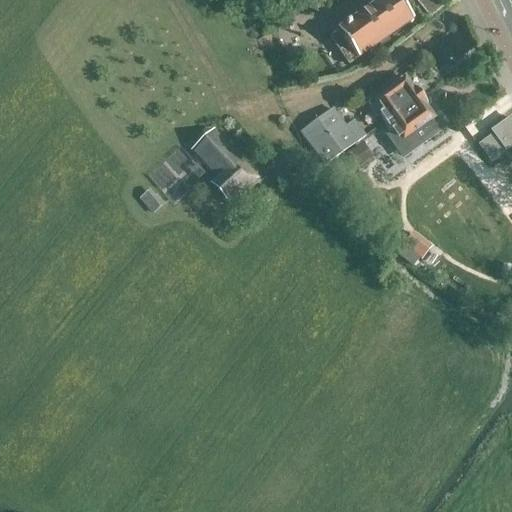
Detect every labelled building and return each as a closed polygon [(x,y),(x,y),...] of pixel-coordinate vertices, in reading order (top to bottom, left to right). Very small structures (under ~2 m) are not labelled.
[(338,33),(358,60),(378,46),(380,49),(390,42),(388,39),(413,22),(397,0),(382,0),(338,31),(338,33)] [(384,123),(420,98),(414,90),(412,91),(411,89),(411,85),(409,82),(405,81),(404,79),(367,105),(375,116),(377,115),(384,123)] [(426,105),(420,98),(384,123),(389,131),(387,133),(395,145),(432,118),(431,117),(431,114),(429,110),(426,109),(424,106),(426,105)] [(360,141),(365,137),(354,122),(346,128),(333,110),(300,134),(324,166),(345,151),(360,141)] [(505,152),(511,147),(511,121),(510,119),(491,133),(496,139),(493,142),(490,138),(479,147),(490,163),(502,154),(505,152)] [(220,171),(210,181),(229,202),(257,178),(213,130),(191,150),(209,170),(217,168),(220,171)] [(373,159),(360,141),(345,151),(358,169),(373,159)] [(273,178),(279,172),(276,168),(269,174),(273,178)] [(431,248),(412,233),(409,237),(402,246),(402,247),(404,248),(397,256),(412,268),(418,260),(421,262),(431,248)]
